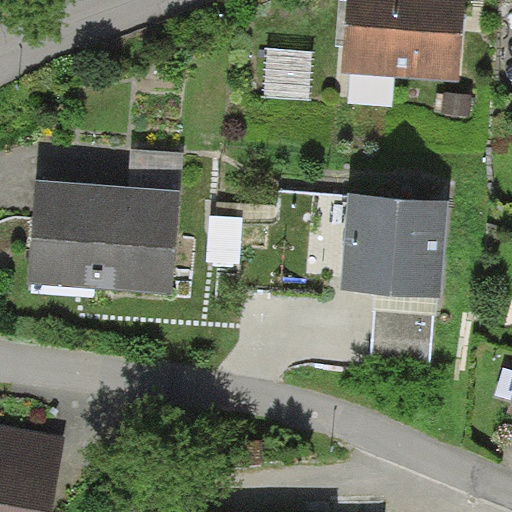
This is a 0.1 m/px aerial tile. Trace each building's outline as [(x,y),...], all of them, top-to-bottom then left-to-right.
[(348,0),(342,75),(460,84),(465,24),(466,0),(348,0)] [(185,155),(133,150),(129,191),(181,195),(185,155)] [(38,184),(30,287),(173,299),(181,195),(129,191),(117,190),(38,184)] [(349,196),(341,293),(402,298),(443,301),(450,204),(349,196)] [(433,315),(375,311),(371,371),(429,375),(433,315)] [(0,427),(0,511),(52,511),(66,439),(0,427)]
